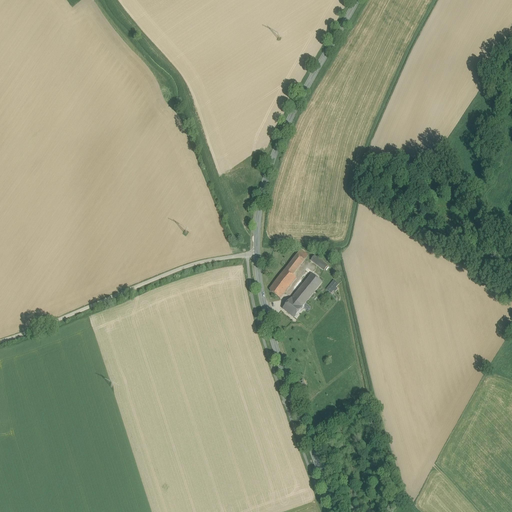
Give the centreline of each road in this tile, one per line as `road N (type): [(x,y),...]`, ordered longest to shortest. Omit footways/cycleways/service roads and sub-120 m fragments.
road 1 (secondary): [(257,252),(260,200),(280,137),(358,0)]
road 2 (unclassified): [(0,341),(182,268),(257,252)]
road 3 (secondary): [(335,511),(275,349),(257,252)]
